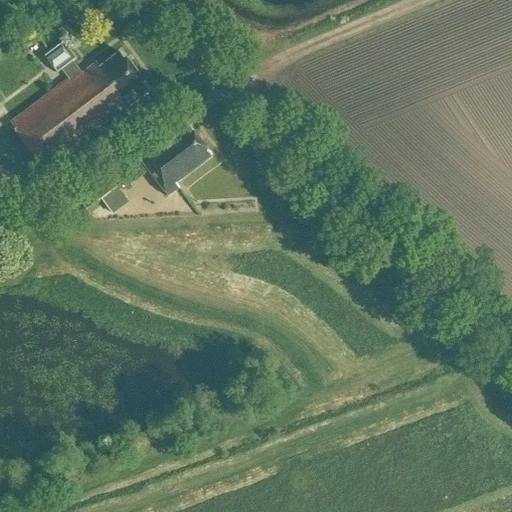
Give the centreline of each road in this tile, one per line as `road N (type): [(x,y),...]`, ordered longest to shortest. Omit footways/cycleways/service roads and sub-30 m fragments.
road 1 (tertiary): [(511,346),(371,222),(167,0)]
road 2 (track): [(238,85),(446,0)]
